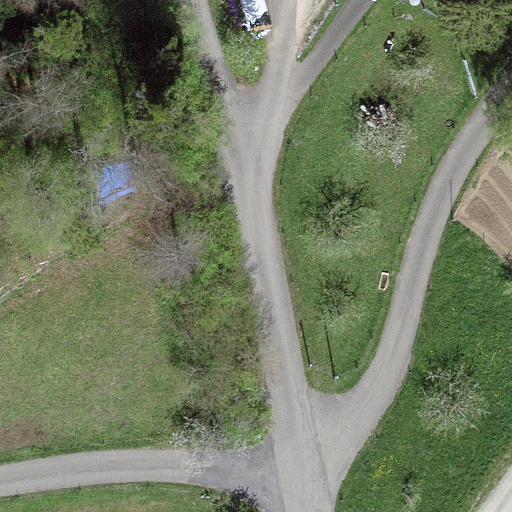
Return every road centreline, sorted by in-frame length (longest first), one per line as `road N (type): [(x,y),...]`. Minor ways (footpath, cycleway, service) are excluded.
road 1 (unclassified): [(303,466),(242,165),(191,0)]
road 2 (unclassified): [(0,480),(127,465),(303,466)]
